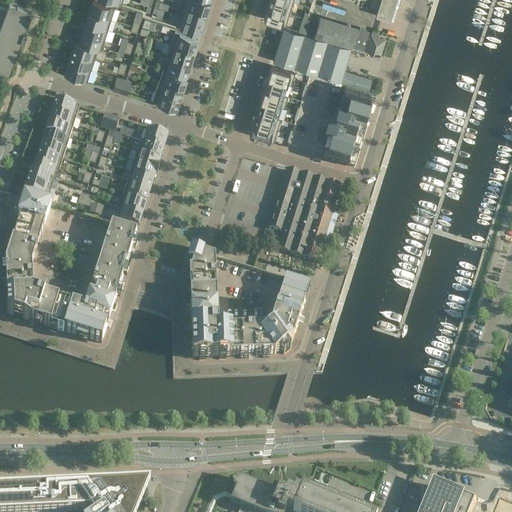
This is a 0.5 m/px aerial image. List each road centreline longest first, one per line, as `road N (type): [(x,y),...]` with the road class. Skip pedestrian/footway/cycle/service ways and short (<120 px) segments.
road 1 (residential): [(130,272),(176,283),(183,356),(197,369),(304,363)]
road 2 (residential): [(0,321),(107,351),(130,272)]
road 3 (unclassified): [(304,363),(361,181)]
road 4 (unclassified): [(361,181),(418,0)]
road 5 (unclassified): [(459,448),(511,271)]
road 6 (residential): [(178,126),(130,272)]
road 7 (residential): [(178,126),(33,78)]
road 8 (residential): [(220,0),(178,126)]
road 9 (residential): [(361,181),(235,144)]
